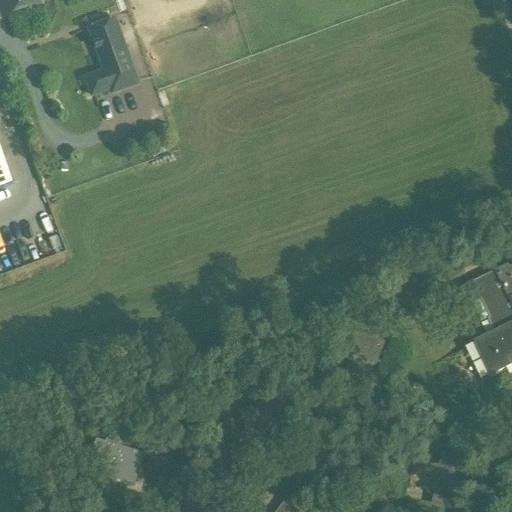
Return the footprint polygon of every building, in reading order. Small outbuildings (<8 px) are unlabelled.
[(0,0),(0,8),(2,14),(40,1),(39,0),(0,0)] [(111,96),(140,86),(139,82),(116,18),(86,29),(101,70),(83,77),(91,99),(109,92),(111,96)] [(0,189),(16,183),(0,140),(0,189)] [(511,271),(498,278),(495,272),(460,288),(468,306),(479,301),(493,332),(474,341),(483,361),(486,359),(485,358),(489,356),(490,358),(492,356),(499,370),(498,370),(499,371),(511,364),(511,271)] [(408,310),(403,321),(414,326),(419,315),(408,310)] [(380,343),(358,335),(358,334),(357,334),(353,344),(352,347),(350,354),(351,355),(351,354),(373,363),(374,364),(382,343),(381,342),(380,343)] [(275,425),(268,404),(267,404),(267,405),(244,412),(243,412),(246,422),(247,425),(250,433),(251,433),(250,432),(273,425),(275,425)] [(136,483),(145,454),(97,440),(92,455),(108,459),(105,470),(128,476),(127,480),(136,483)] [(441,469),(418,464),(417,463),(415,474),(414,477),(413,485),(414,485),(438,489),(438,490),(439,490),(443,468),(442,468),(441,469)]
